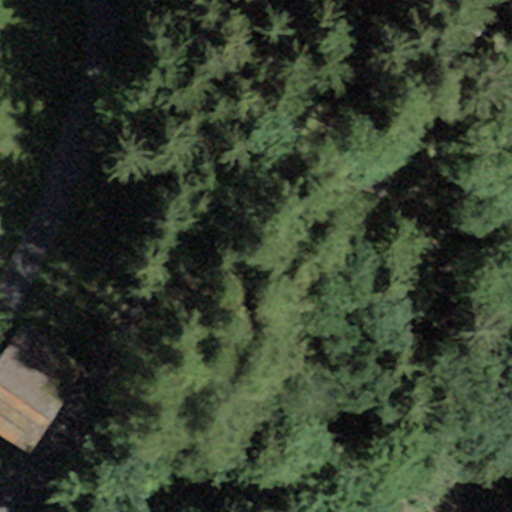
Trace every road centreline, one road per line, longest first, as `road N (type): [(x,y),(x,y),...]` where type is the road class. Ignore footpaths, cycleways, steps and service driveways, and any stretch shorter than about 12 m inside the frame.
road 1 (unclassified): [(0,500),(24,501),(48,478),(145,319),(393,0)]
road 2 (track): [(500,0),(353,224),(181,511)]
road 3 (unclassified): [(120,0),(73,164),(0,314)]
